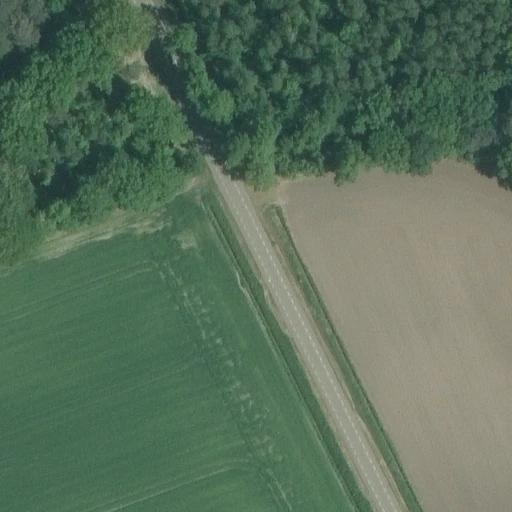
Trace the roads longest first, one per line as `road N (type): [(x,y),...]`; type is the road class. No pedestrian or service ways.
road 1 (unclassified): [(396,511),(137,0)]
road 2 (track): [(114,0),(0,77)]
